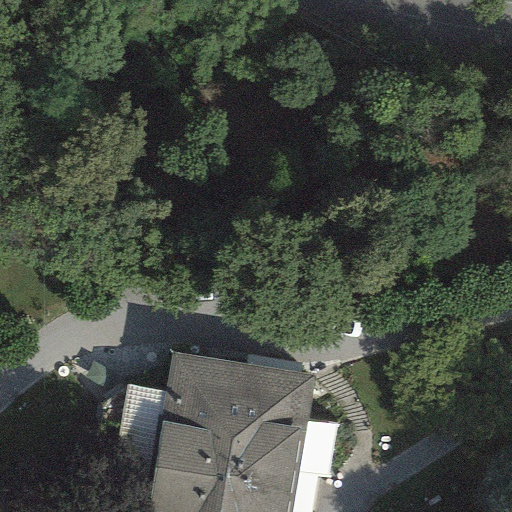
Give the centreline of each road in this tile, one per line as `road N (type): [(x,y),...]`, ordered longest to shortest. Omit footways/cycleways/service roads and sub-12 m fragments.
road 1 (unknown): [(38,511),(34,447),(42,413),(109,354),(511,316)]
road 2 (secondary): [(361,0),(393,16),(511,26)]
road 3 (unknown): [(390,511),(511,429)]
